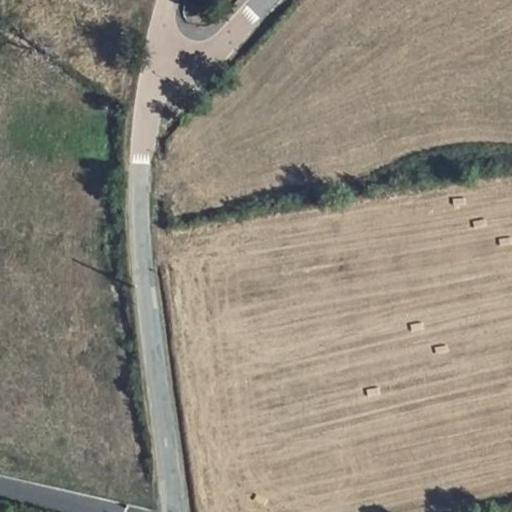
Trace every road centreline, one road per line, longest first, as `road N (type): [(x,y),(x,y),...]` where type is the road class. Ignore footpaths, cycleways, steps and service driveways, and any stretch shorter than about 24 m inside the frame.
road 1 (residential): [(155,74),(141,162),(141,236),(171,511)]
road 2 (residential): [(262,0),(186,65),(155,74)]
